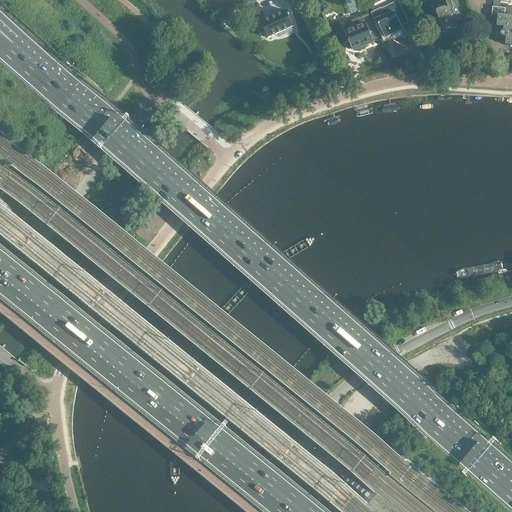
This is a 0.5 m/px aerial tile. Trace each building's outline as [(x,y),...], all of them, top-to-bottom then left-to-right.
[(461,18),(453,0),(440,0),(431,4),(431,5),(433,11),(434,11),(435,12),(439,23),(436,24),(436,25),(438,32),(440,33),(442,32),(443,33),(444,32),(455,28),(456,28),(456,27),(454,22),(461,20),(462,19),(462,18),(461,18)] [(338,12),(333,1),(320,6),(325,17),(338,12)] [(265,14),(271,12),(269,4),(262,6),(265,14)] [(259,5),(247,10),(253,22),(265,17),(259,5)] [(403,30),(398,20),(406,16),(401,6),(393,10),(394,13),(385,17),(384,16),(375,21),(379,28),(380,27),(386,38),(403,30)] [(511,15),(505,15),(505,9),(492,7),(492,14),(498,15),(497,26),(504,27),(503,31),(502,32),(501,32),(501,33),(501,34),(501,35),(501,36),(502,36),(503,36),(506,37),(505,45),(511,45),(511,15)] [(287,12),(262,24),(269,39),(285,32),(286,35),(294,31),(293,29),(294,28),(287,12)] [(373,43),(361,16),(343,24),(354,50),(373,43)] [(500,262),(499,262),(460,271),(459,272),(458,272),(457,273),(457,274),(456,275),(456,276),(456,277),(456,278),(456,279),(457,279),(457,280),(458,280),(459,280),(459,281),(460,281),(501,272),(502,271),(503,271),(503,270),(503,269),(504,269),(504,268),(503,264),(502,263),(501,263),(501,262),(500,262)]
